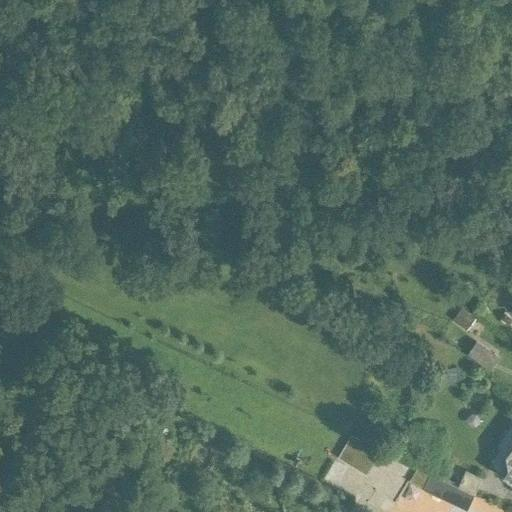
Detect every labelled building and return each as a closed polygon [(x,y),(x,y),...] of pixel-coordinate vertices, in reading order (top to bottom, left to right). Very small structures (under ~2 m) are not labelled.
[(460,308),(452,319),(465,329),(473,318),(460,308)] [(499,356),(477,340),(467,354),(489,369),(499,356)] [(501,449),(495,457),(497,467),(504,472),(503,473),(511,479),(511,422),(509,427),(511,433),(504,434),(499,441),(500,448),(501,449)] [(358,438),(345,461),(366,472),(379,450),(358,438)] [(152,453),(164,460),(171,448),(159,441),(152,453)] [(145,469),(150,471),(153,458),(148,457),(145,469)] [(465,508),(472,493),(428,472),(421,487),(465,508)]
